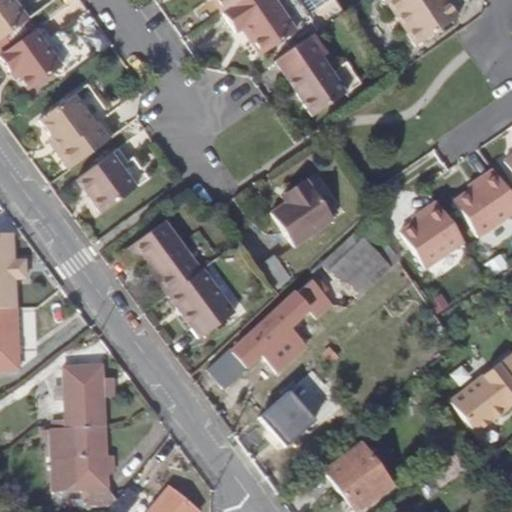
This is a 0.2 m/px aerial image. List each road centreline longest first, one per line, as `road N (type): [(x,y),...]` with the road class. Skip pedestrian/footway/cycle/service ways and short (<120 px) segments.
road 1 (residential): [(0,161),(254,508)]
road 2 (residential): [(112,0),(207,139)]
